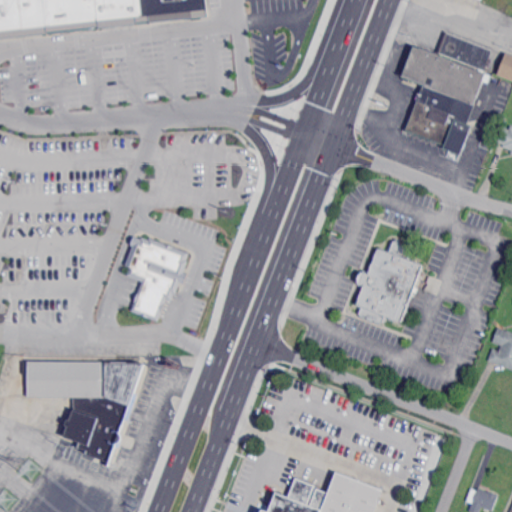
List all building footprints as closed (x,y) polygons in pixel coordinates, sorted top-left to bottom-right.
[(205,0),(207,15),(150,21),(150,19),(137,20),(137,23),(100,27),(99,26),(47,31),(47,32),(0,37),(0,0),(205,0)] [(485,74),(493,77),(481,108),(478,106),(471,125),(475,127),(465,152),(447,145),(446,147),(407,132),(425,87),(403,78),(415,47),(437,55),(446,33),(494,52),(485,74)] [(511,79),(499,74),(507,52),(511,53),(511,79)] [(511,149),(505,147),(505,144),(499,142),(505,126),(511,129),(511,127),(511,149)] [(142,239),(142,237),(150,240),(150,238),(191,253),(188,261),(190,262),(185,273),(189,274),(185,284),(181,283),(177,294),(175,294),(172,301),(167,299),(159,321),(132,311),(143,282),(128,276),(130,270),(126,268),(133,247),(132,246),(135,236),(142,239)] [(410,259),(423,264),(402,321),(386,315),(383,323),(360,313),(363,306),(358,304),(365,283),(358,281),(362,271),(370,274),(379,247),(390,251),(394,240),(414,248),(410,259)] [(508,332),(509,330),(511,331),(511,368),(490,360),(494,348),(501,350),(503,345),(496,343),(501,329),(508,332)] [(110,460),(87,452),(87,449),(79,446),(81,441),(65,435),(69,425),(66,424),(68,418),(71,420),(74,408),(74,396),(28,395),(28,360),(138,361),(143,363),(110,460)] [(375,511),(263,511),(264,510),(270,511),(278,492),(290,497),(297,478),(316,486),(309,504),(312,505),(318,489),(330,493),(338,472),(384,490),(375,511)] [(488,492),(489,491),(499,495),(492,511),(482,507),(480,511),(470,511),(479,489),(488,492)]
